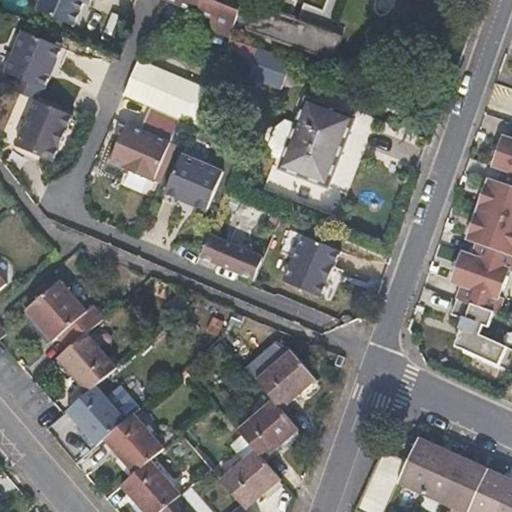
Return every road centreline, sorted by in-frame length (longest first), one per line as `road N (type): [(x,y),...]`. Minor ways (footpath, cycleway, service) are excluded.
road 1 (residential): [(507,0),(374,369)]
road 2 (residential): [(374,369),(323,511)]
road 3 (residential): [(374,369),(511,432)]
